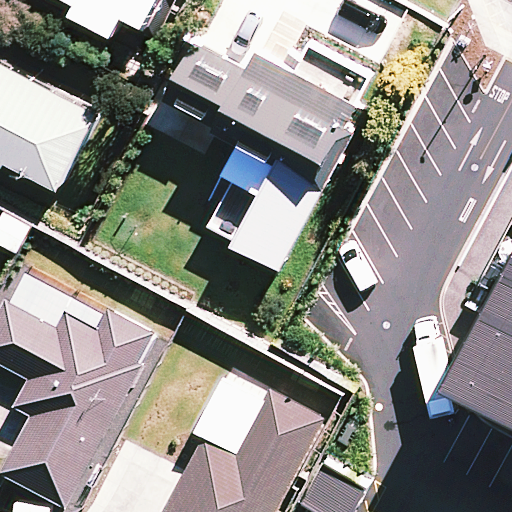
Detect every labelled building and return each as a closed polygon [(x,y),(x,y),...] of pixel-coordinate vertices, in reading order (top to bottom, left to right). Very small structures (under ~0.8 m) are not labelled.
[(82,0),(80,3),(121,25),(131,6),(151,17),(160,0),(82,0)] [(249,62),(202,38),(170,99),(330,181),(382,79),(313,44),(302,65),(259,43),(249,62)] [(107,103),(0,47),(0,145),(66,180),(107,103)] [(511,221),(436,367),(511,406),(511,221)] [(159,334),(108,306),(102,318),(71,301),(60,322),(11,296),(0,316),(0,354),(34,373),(22,397),(39,407),(7,467),(70,501),(159,334)] [(274,393),(231,371),(201,427),(207,430),(164,511),(275,511),(330,409),(279,382),(274,393)] [(308,505),(320,511),(355,511),(369,487),(324,462),(302,502),(308,505)]
